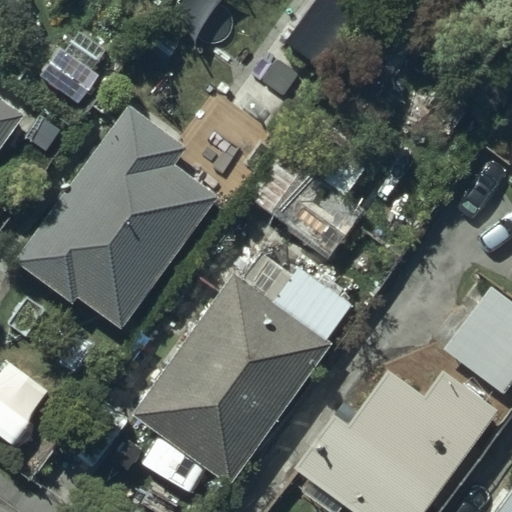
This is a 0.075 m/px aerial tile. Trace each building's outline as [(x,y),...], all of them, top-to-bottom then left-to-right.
[(73,110),(105,68),(58,33),(27,75),(73,110)] [(0,191),(5,185),(0,181),(0,136),(24,102),(0,85),(0,191)] [(129,93),(13,248),(70,295),(77,285),(119,316),(217,185),(172,152),(185,135),(129,93)] [(288,121),(238,187),(328,254),(362,207),(341,191),(365,159),(341,142),(350,131),(318,107),(301,130),(288,121)] [(233,264),(131,405),(228,476),(330,334),(326,331),(351,295),(295,254),(269,290),(233,264)] [(333,399),(291,454),(309,468),(300,481),(335,508),(345,495),(366,511),(415,511),(501,399),(496,396),(511,374),(511,294),(489,276),(439,340),(448,348),(420,384),(386,357),(346,409),(333,399)] [(511,511),(511,474),(484,511),(511,511)]
